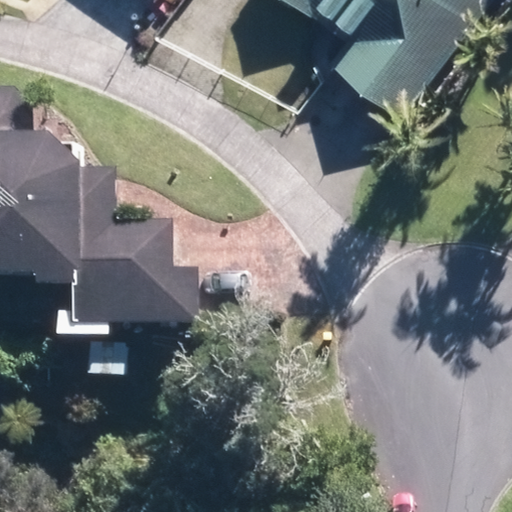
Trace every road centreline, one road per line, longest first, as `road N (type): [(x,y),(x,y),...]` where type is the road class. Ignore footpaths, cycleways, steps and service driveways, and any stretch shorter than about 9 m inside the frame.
road 1 (residential): [(459,353),(263,147),(132,76),(0,32)]
road 2 (residential): [(459,353),(436,511)]
